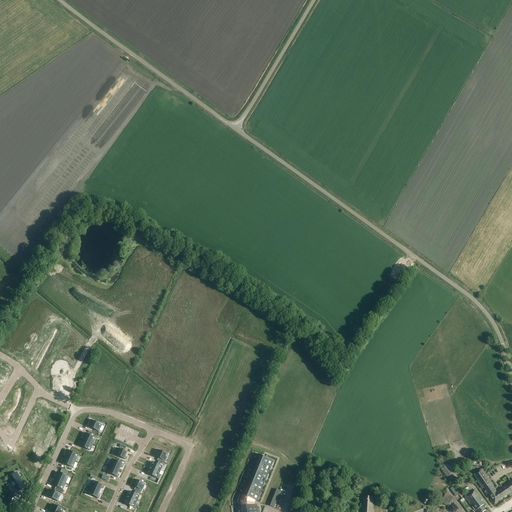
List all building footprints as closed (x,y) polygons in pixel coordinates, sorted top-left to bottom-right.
[(89,420),(88,422),(90,423),(88,427),(99,432),(102,425),(89,420)] [(84,432),(82,435),(84,436),(83,440),(93,444),(96,438),(84,432)] [(222,449),(223,447),(220,445),(222,440),(212,436),(209,443),(219,447),(222,449)] [(79,442),(78,445),(90,451),(93,444),(83,440),(81,443),(79,442)] [(219,455),(220,453),(217,452),(219,447),(209,443),(206,449),(216,454),(219,455)] [(116,448),(114,455),(126,460),(127,457),(125,456),(127,452),(116,448)] [(157,448),(154,455),(165,461),(169,453),(157,448)] [(216,462),(217,460),(214,458),(216,454),(206,449),(203,456),(213,460),(216,462)] [(66,450),(65,453),(67,454),(65,457),(75,462),(78,456),(66,450)] [(238,507),(236,507),(236,511),(257,511),(257,504),(255,505),(255,503),(255,501),(257,501),(274,461),(254,453),(238,494),(240,494),(237,501),(238,507)] [(215,464),(216,462),(213,460),(203,456),(200,463),(210,467),(212,462),(215,464)] [(62,460),(60,463),(72,468),(75,462),(65,457),(63,461),(62,460)] [(111,459),(109,466),(119,470),(121,467),(122,468),(124,465),(111,459)] [(151,462),(149,466),(160,471),(162,467),(151,462)] [(109,466),(106,472),(118,478),(119,475),(117,474),(119,470),(109,466)] [(149,466),(148,470),(159,475),(160,471),(149,466)] [(212,480),(213,478),(209,476),(212,471),(202,467),(199,474),(208,478),(212,480)] [(441,469),(452,485),(456,482),(444,467),(441,469)] [(148,470),(146,474),(159,479),(160,475),(159,475),(148,470)] [(479,482),(486,477),(481,470),(475,475),(478,480),(478,481),(479,482)] [(17,502),(19,498),(20,497),(22,493),(20,491),(25,488),(16,472),(9,477),(12,483),(11,483),(13,487),(14,486),(16,490),(14,494),(13,493),(12,494),(8,501),(15,505),(17,502)] [(56,472),(55,475),(57,475),(55,479),(66,484),(68,477),(56,472)] [(209,486),(210,484),(206,483),(208,478),(199,474),(196,480),(205,485),(209,486)] [(484,488),(491,484),(486,477),(479,482),(483,489),(484,488)] [(136,478),(132,485),(142,490),(146,482),(136,478)] [(52,482),(50,485),(63,490),(66,484),(55,479),(54,483),(52,482)] [(206,493),(207,491),(203,489),(205,485),(196,480),(193,487),(202,491),(206,493)] [(92,481),(89,487),(100,492),(101,488),(103,489),(104,486),(92,481)] [(503,487),(508,495),(511,491),(511,485),(510,482),(503,487)] [(486,495),(488,494),(495,489),(493,486),(492,483),(491,484),(484,488),(486,491),(484,492),(486,495)] [(89,487),(86,493),(99,499),(100,496),(98,495),(100,492),(89,487)] [(205,495),(206,493),(202,491),(193,487),(190,494),(199,498),(201,493),(205,495)] [(450,489),(456,497),(458,495),(453,487),(450,489)] [(500,500),(508,495),(503,487),(496,491),(495,492),(500,500)] [(49,489),(47,492),(49,493),(48,497),(57,501),(60,495),(49,489)] [(276,489),(269,506),(274,508),(281,491),(279,491),(276,489)] [(495,492),(496,491),(495,489),(488,494),(494,503),(500,500),(495,492)] [(477,511),(483,511),(485,510),(482,506),(484,505),(481,501),(482,500),(474,490),(470,493),(471,494),(468,496),(468,495),(465,497),(475,511),(476,510),(477,511)] [(128,491),(126,495),(137,500),(139,496),(128,491)] [(126,495),(125,499),(133,503),(136,504),(137,500),(126,495)] [(447,507),(451,499),(444,496),(440,504),(447,507)] [(373,511),(374,510),(373,510),(373,497),(363,497),(361,511),(373,511)] [(125,499),(123,503),(135,509),(137,505),(136,504),(133,503),(125,499)]
